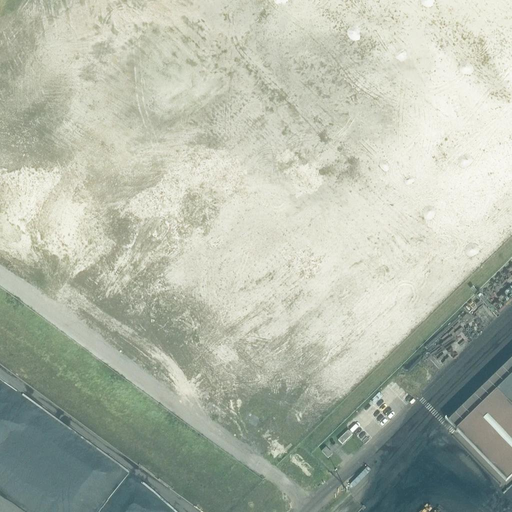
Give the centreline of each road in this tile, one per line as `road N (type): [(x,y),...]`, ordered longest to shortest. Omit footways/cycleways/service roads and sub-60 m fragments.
road 1 (track): [(0,275),(312,507)]
road 2 (unknown): [(511,316),(401,418),(510,511)]
